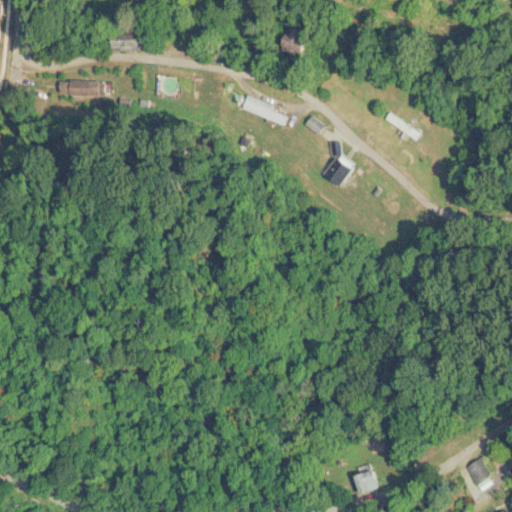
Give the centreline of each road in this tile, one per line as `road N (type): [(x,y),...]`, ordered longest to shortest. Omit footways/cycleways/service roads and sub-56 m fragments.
road 1 (residential): [(511,218),(437,201),(289,85),(219,66),(32,47),(34,0)]
road 2 (residential): [(94,511),(390,500),(444,475),(511,427)]
